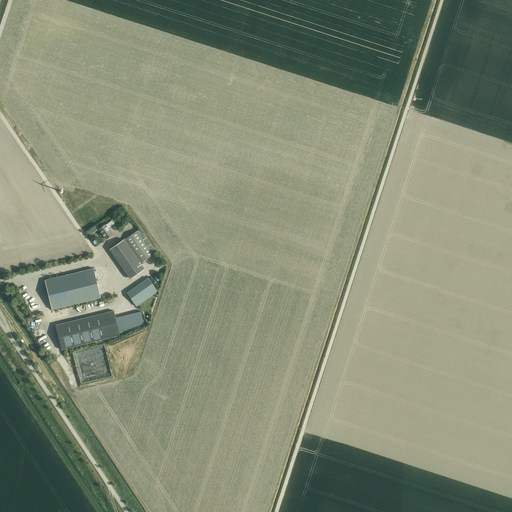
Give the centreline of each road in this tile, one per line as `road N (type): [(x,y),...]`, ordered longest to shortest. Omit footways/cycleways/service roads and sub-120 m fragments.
road 1 (track): [(443,0),(277,511)]
road 2 (unclassified): [(127,511),(9,334)]
road 3 (track): [(0,114),(100,252)]
